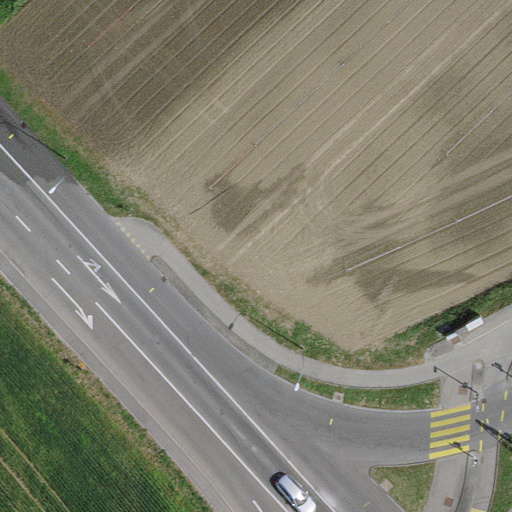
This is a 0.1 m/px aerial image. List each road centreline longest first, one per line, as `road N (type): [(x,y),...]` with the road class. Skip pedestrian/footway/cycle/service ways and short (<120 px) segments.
road 1 (primary): [(511,409),(455,431),(378,439),(292,424),(202,383)]
road 2 (secondary): [(0,166),(202,383)]
road 3 (secondary): [(227,410),(338,511)]
